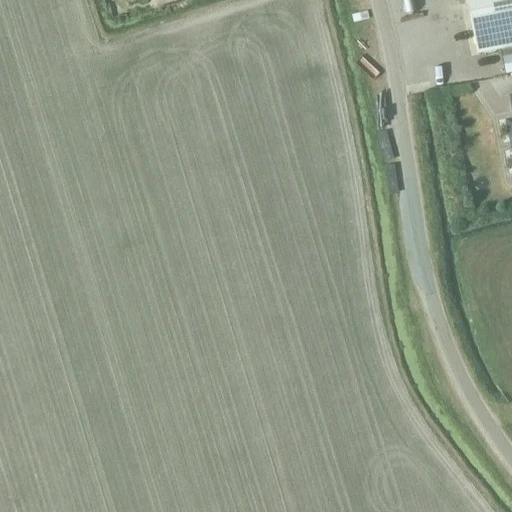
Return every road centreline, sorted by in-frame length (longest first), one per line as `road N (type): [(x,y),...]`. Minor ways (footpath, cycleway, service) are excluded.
road 1 (unclassified): [(511,460),(467,395),(438,328),(374,0)]
road 2 (track): [(83,1),(97,40),(114,49),(265,0)]
